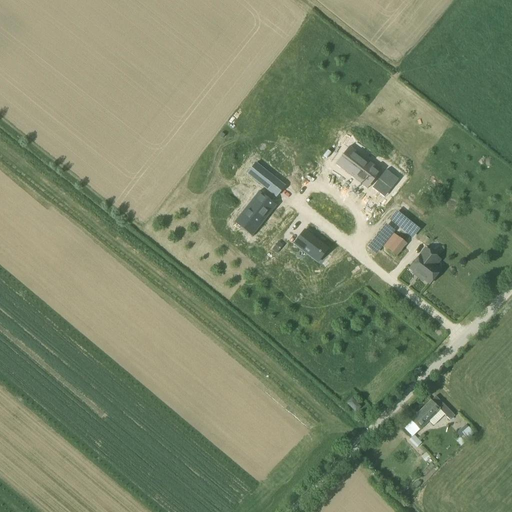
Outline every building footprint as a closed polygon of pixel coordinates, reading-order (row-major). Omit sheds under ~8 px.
[(355,144),(341,162),(373,187),(387,168),(355,144)] [(254,161),(245,172),(275,196),(284,185),(254,161)] [(379,179),(391,189),(398,179),(386,170),(379,179)] [(278,207),(260,193),(236,224),(254,238),(278,207)] [(391,232),(381,246),(395,257),(407,243),(391,232)] [(306,235),(296,247),(316,263),(325,250),(306,235)] [(277,254),(283,246),(278,242),(272,250),(277,254)] [(420,255),(410,268),(414,271),(412,273),(415,275),(416,273),(430,284),(440,271),(434,266),(439,259),(426,249),(421,255),(420,255)] [(431,400),(410,421),(419,430),(429,420),(434,425),(445,414),(450,420),(455,416),(435,397),(432,401),(431,400)] [(352,399),(348,403),(355,411),(360,407),(352,399)] [(467,423),(457,431),(464,441),(474,433),(467,423)] [(414,435),(409,440),(416,448),(421,443),(414,435)]
